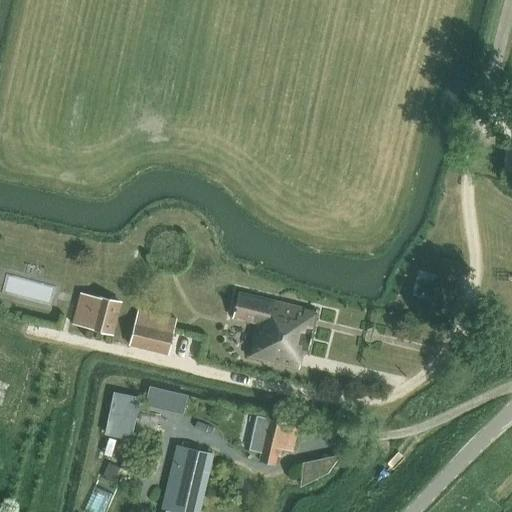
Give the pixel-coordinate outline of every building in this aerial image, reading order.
[(73,324),(87,328),(95,296),(82,292),(73,324)] [(236,319),(255,323),(247,356),(302,370),(306,355),(310,356),(320,312),(242,293),(236,319)] [(95,296),(87,328),(111,334),(119,302),(95,296)] [(128,346),(167,356),(176,321),(137,311),(128,346)] [(130,439),(135,417),(109,412),(104,434),(130,439)] [(257,417),(249,450),(261,453),(259,462),(275,465),(277,456),(281,457),(282,449),(292,452),(298,426),(257,417)] [(179,449),(166,505),(193,511),(195,511),(209,456),(179,449)]
